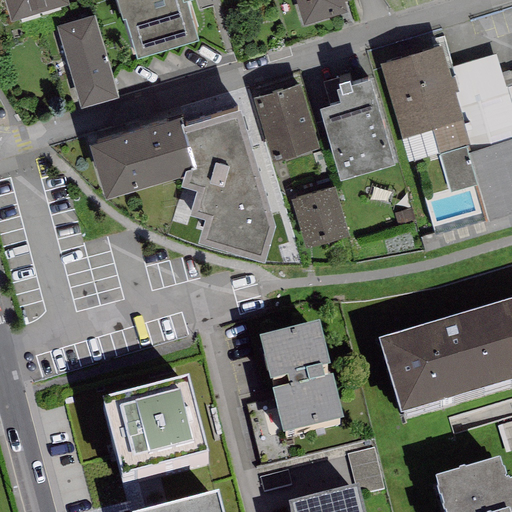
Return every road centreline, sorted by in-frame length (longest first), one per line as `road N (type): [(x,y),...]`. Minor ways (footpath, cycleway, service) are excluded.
road 1 (residential): [(486,0),(21,140),(0,138)]
road 2 (residential): [(41,511),(0,345)]
